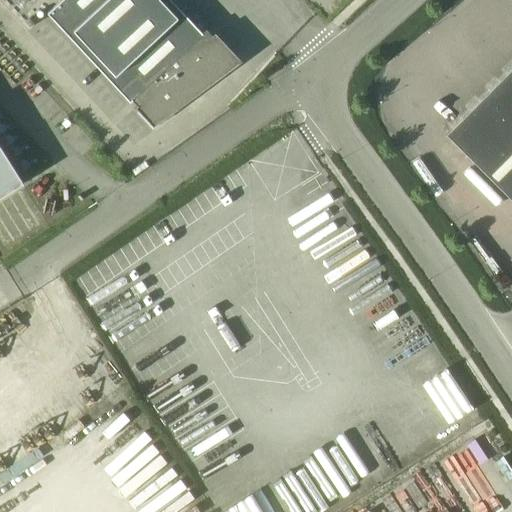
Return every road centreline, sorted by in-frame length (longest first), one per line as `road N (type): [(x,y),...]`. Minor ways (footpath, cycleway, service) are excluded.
road 1 (unclassified): [(511,377),(309,76)]
road 2 (unclassified): [(309,76),(16,279)]
road 3 (unclassified): [(309,76),(402,0)]
